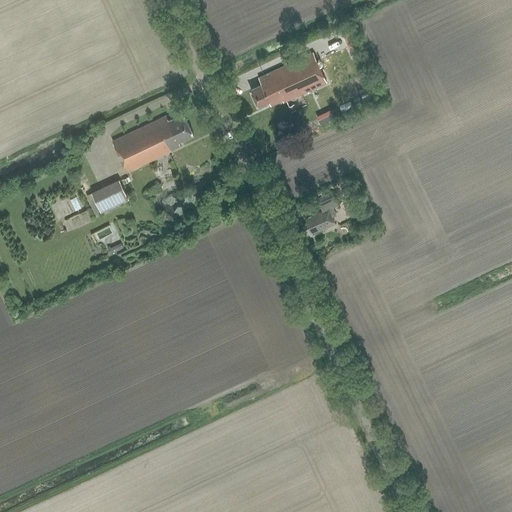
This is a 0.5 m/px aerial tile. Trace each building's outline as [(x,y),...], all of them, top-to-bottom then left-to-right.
[(362,47),(360,43),(354,30),(343,35),(351,52),(362,47)] [(261,84),(250,89),(257,105),(269,100),(271,105),(282,100),(283,102),(326,82),(312,53),(258,78),(261,84)] [(167,114),(113,139),(127,170),(173,149),(172,147),(181,143),(180,140),(195,133),(184,112),(169,119),(167,114)] [(119,179),(91,192),(101,213),(129,200),(119,179)] [(316,199),(322,212),(306,219),(307,222),(304,224),(309,232),(311,231),(312,233),(329,224),(330,226),(334,224),(331,218),(336,216),(332,208),(338,205),(332,191),(316,199)] [(75,197),(70,200),(75,211),(80,208),(75,197)] [(107,248),(111,254),(120,250),(117,244),(111,248),(110,246),(107,248)]
